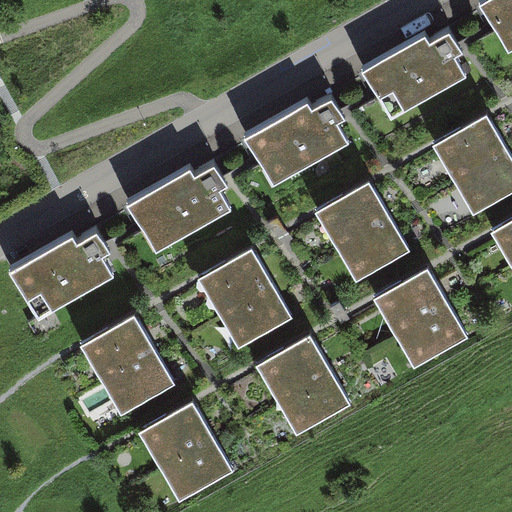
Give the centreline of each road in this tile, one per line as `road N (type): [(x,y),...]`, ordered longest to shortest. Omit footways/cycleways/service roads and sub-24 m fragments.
road 1 (residential): [(437,0),(0,237)]
road 2 (track): [(203,123),(193,107),(172,101),(36,151),(23,140),(23,126),(134,27),(139,12),(130,0)]
